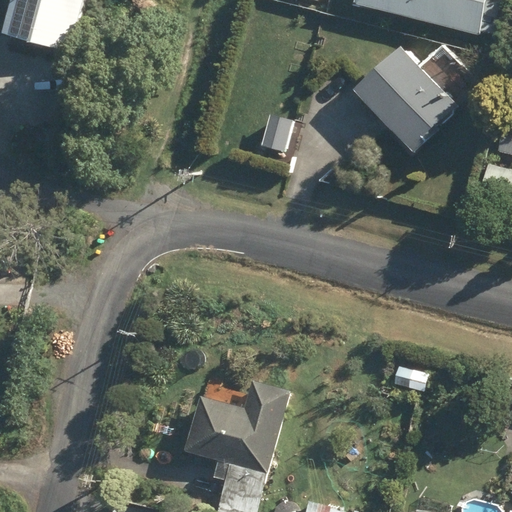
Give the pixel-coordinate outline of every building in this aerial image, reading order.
[(22,0),(13,37),(80,55),(94,0),(22,0)] [(361,0),(362,1),(479,33),(488,0),(361,0)] [(471,108),(416,49),(369,93),(427,156),(454,132),(450,128),(471,108)] [(299,121),(279,117),(273,149),(293,153),(299,121)] [(511,171),(495,167),(487,199),(511,205),(511,171)] [(399,383),(430,391),(435,373),(404,364),(399,383)] [(253,406),(212,394),(196,448),(239,461),(224,510),(232,511),(262,511),(299,389),(261,378),(253,406)] [(298,511),(297,508),(295,504),(292,502),(288,501),(284,501),(281,502),(278,505),(276,508),(275,511),(274,511),(298,511)] [(316,501),(313,511),(346,511),(335,509),(336,506),(316,501)]
